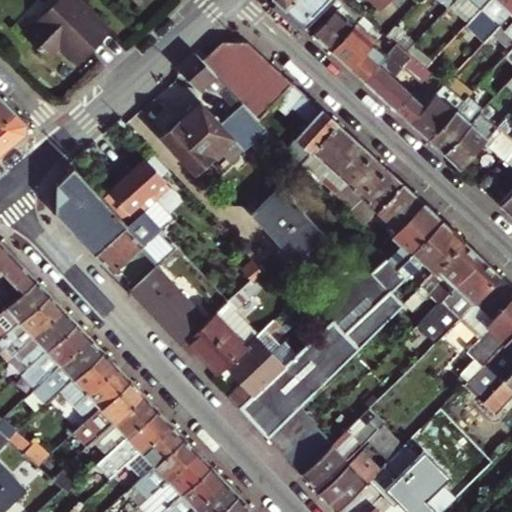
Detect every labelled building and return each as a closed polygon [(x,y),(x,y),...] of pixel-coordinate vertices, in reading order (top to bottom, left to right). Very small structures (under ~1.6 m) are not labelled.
[(44,58),(56,46),(75,64),(107,31),(75,0),(52,0),(31,21),(35,25),(22,37),(44,58)] [(278,0),(307,26),(330,0),(278,0)] [(334,50),(359,21),(365,15),(346,0),(330,0),(307,26),(334,50)] [(436,20),(442,13),(454,0),(443,0),(430,15),(436,20)] [(476,0),(483,6),(488,0),(454,0),(442,13),(448,19),(457,10),(465,0),(476,0)] [(465,0),(457,10),(469,21),(476,13),(483,6),(476,0),(465,0)] [(511,0),(488,0),(483,6),(502,23),(511,11),(511,0)] [(502,23),(483,6),(476,13),(488,25),(495,31),(502,23)] [(494,32),(511,49),(511,48),(511,11),(502,23),(495,31),(494,32)] [(359,21),(334,50),(366,79),(392,51),(359,21)] [(399,43),(403,46),(408,51),(415,43),(418,40),(400,23),(390,35),(399,43)] [(466,48),(473,55),(494,32),(495,31),(488,25),(466,48)] [(228,87),(245,105),(257,118),(292,80),(252,43),(221,44),(203,61),(228,87)] [(392,51),(366,79),(399,110),(415,93),(396,75),(414,56),(408,51),(403,46),(399,43),(392,51)] [(415,43),(408,51),(414,56),(425,65),(427,66),(433,60),(415,43)] [(511,48),(511,49),(483,80),(490,87),(498,79),(508,68),(511,71),(511,48)] [(195,52),(181,67),(203,90),(206,87),(209,91),(220,93),(228,87),(203,61),(195,52)] [(498,79),(506,87),(511,80),(511,71),(508,68),(498,79)] [(447,84),(449,86),(464,100),(476,88),(458,71),(447,84)] [(435,80),(438,76),(433,72),(430,75),(435,80)] [(337,121),(292,80),(257,118),(268,131),(288,109),(320,139),(337,121)] [(449,86),(442,95),(457,108),(464,100),(449,86)] [(431,107),(442,95),(439,92),(430,102),(417,90),(415,93),(431,107)] [(430,138),(457,108),(442,95),(431,107),(415,93),(399,110),(417,127),(430,138)] [(0,122),(15,111),(0,95),(0,122)] [(430,138),(446,153),(481,114),(464,100),(457,108),(430,138)] [(201,104),(164,138),(184,159),(196,172),(232,139),(245,152),(268,131),(257,118),(245,105),(222,126),(201,104)] [(25,120),(15,111),(0,122),(0,152),(25,132),(25,120)] [(511,138),(481,114),(446,153),(462,167),(487,140),(505,158),(511,150),(511,138)] [(320,139),(298,163),(315,181),(355,138),(337,121),(320,139)] [(355,138),(315,181),(330,197),(372,153),(355,138)] [(511,213),(511,150),(505,158),(511,163),(511,168),(490,193),(511,213)] [(167,169),(152,153),(145,160),(143,158),(134,166),(128,159),(114,172),(121,180),(104,196),(130,219),(147,203),(160,191),(163,194),(170,187),(159,176),(167,169)] [(388,168),(372,153),(330,197),(345,213),(388,168)] [(55,210),(95,253),(130,219),(104,196),(74,168),(56,184),(55,210)] [(388,168),(345,213),(359,229),(364,224),(379,209),(404,183),(388,168)] [(379,209),(394,224),(398,228),(423,201),(404,183),(379,209)] [(325,235),(280,188),(260,207),(251,215),(296,262),(325,235)] [(398,228),(386,239),(379,247),(397,265),(442,218),(423,201),(398,228)] [(140,246),(157,264),(181,240),(147,203),(130,219),(95,253),(113,272),(140,246)] [(464,239),(442,218),(397,265),(404,273),(420,256),(432,270),(437,265),(464,239)] [(359,229),(368,239),(369,238),(379,247),(386,239),(376,230),(372,226),(369,228),(364,224),(359,229)] [(376,230),(386,239),(398,228),(394,224),(387,230),(381,224),(376,230)] [(289,413),(405,297),(400,292),(403,288),(396,281),(404,273),(397,265),(379,247),(369,238),(368,239),(305,294),(331,322),(290,360),(281,368),(239,407),(267,436),(289,413)] [(0,280),(7,288),(13,296),(34,276),(0,239),(0,280)] [(428,294),(435,301),(481,255),(464,239),(437,265),(446,274),(432,288),(428,283),(422,289),(417,285),(405,297),(409,301),(417,294),(422,299),(428,294)] [(481,255),(435,301),(422,315),(440,333),(459,314),(500,272),(481,255)] [(243,271),(255,284),(265,274),(254,261),(243,271)] [(182,345),(207,322),(154,266),(130,290),(182,345)] [(511,330),(511,283),(500,272),(459,314),(494,349),(511,330)] [(0,333),(3,337),(51,293),(34,276),(13,296),(3,306),(0,308),(0,333)] [(0,340),(13,355),(64,308),(51,293),(3,337),(0,339),(0,340)] [(229,303),(207,322),(182,345),(193,357),(196,353),(214,374),(225,365),(255,339),(258,336),(229,303)] [(19,376),(77,322),(64,308),(13,355),(2,365),(15,379),(19,376)] [(267,336),(268,335),(279,326),(275,321),(263,331),(267,336)] [(32,391),(91,336),(77,322),(19,376),(25,384),(32,391)] [(258,336),(255,339),(281,368),(290,360),(268,335),(267,336),(263,331),(258,336)] [(62,389),(104,350),(98,344),(91,336),(32,391),(45,405),(62,389)] [(242,384),(229,396),(239,407),(281,368),(255,339),(225,365),(242,384)] [(105,404),(132,379),(104,350),(62,389),(90,419),(105,404)] [(511,366),(481,398),(493,410),(511,391),(511,366)] [(100,435),(145,393),(132,379),(105,404),(90,419),(87,421),(77,430),(91,445),(100,435)] [(158,407),(145,393),(100,435),(91,445),(105,459),(158,407)] [(369,405),(326,449),(302,473),(316,488),(365,438),(380,422),(382,420),(369,405)] [(119,473),(172,422),(158,407),(105,459),(104,460),(118,474),(119,473)] [(267,436),(285,455),(307,431),(304,428),(293,417),(289,413),(267,436)] [(298,413),(293,417),(304,428),(308,423),(298,413)] [(0,420),(0,435),(7,441),(16,432),(2,419),(0,420)] [(119,473),(133,488),(186,436),(172,422),(119,473)] [(365,438),(385,458),(401,443),(380,422),(365,438)] [(307,431),(285,455),(302,473),(326,449),(307,431)] [(47,458),(16,432),(7,441),(38,468),(47,458)] [(0,511),(25,488),(0,462),(0,447),(7,441),(0,435),(0,511)] [(147,501),(199,450),(186,436),(133,488),(146,502),(147,501)] [(361,448),(319,491),(336,509),(378,466),(361,448)] [(147,501),(157,511),(165,511),(214,466),(208,459),(199,450),(147,501)] [(63,472),(47,458),(38,468),(53,481),(63,472)] [(185,511),(195,511),(228,481),(214,466),(165,511),(180,511),(183,509),(185,511)] [(53,481),(63,490),(68,494),(79,484),(63,472),(53,481)] [(228,481),(195,511),(220,511),(240,494),(228,481)] [(257,511),(240,494),(220,511),(257,511)] [(93,498),(84,507),(88,511),(107,511),(108,511),(93,498)]
